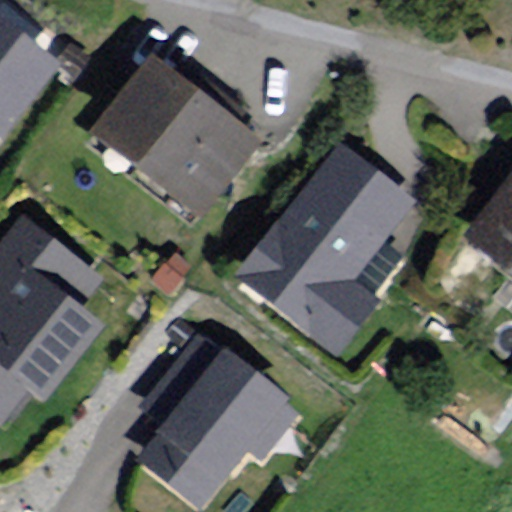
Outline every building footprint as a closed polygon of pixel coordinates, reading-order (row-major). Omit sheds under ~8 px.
[(70,68),(0,17),(0,138),(12,147),(70,68)] [(273,150),(162,61),(99,139),(211,228),(273,150)] [(420,209),(342,149),(241,279),(342,356),(381,306),(358,288),(420,209)] [(511,192),(473,245),(511,273),(511,192)] [(88,280),(25,229),(0,259),(0,294),(1,296),(0,296),(0,386),(11,373),(25,372),(42,385),(88,327),(65,309),(88,280)] [(207,511),(288,406),(196,336),(135,416),(159,434),(138,461),(205,511),(207,511)]
